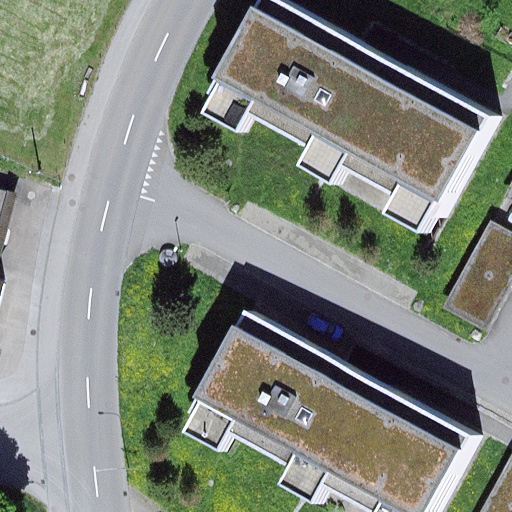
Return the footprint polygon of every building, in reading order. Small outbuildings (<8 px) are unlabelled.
[(289,0),(262,0),(204,106),(245,128),(255,111),(311,142),(302,160),(338,179),(347,162),(400,191),(390,209),(438,235),(503,118),(378,49),(289,0)] [(0,391),(26,285),(2,279),(22,199),(0,193),(0,391)] [(511,290),(511,232),(495,223),(447,307),(489,330),(511,290)] [(250,310),(185,429),(225,451),(235,434),(294,465),(283,484),(321,504),(331,486),(378,511),(446,511),(487,438),(355,366),(250,310)] [(511,511),(511,460),(482,511),(511,511)]
